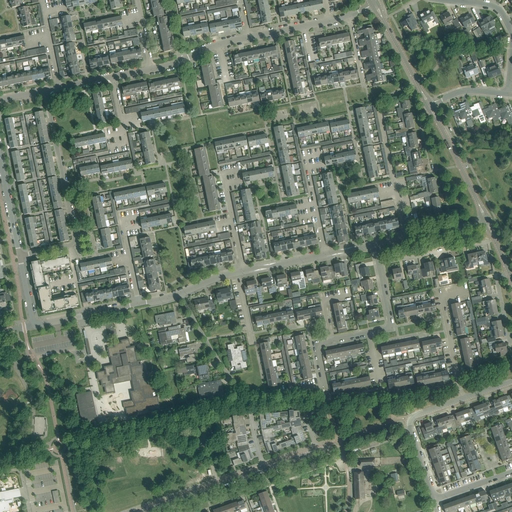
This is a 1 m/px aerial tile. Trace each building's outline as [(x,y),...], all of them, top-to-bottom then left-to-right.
[(73,7),(72,0),(65,0),(67,8),(73,7)] [(322,0),(318,1),(317,0),(316,0),(315,0),(317,10),(324,9),(322,0)] [(120,8),(120,5),(121,4),(120,1),(111,3),(112,10),(120,8)] [(153,6),(154,10),(162,8),(161,4),(162,4),(162,1),(161,1),(152,3),(152,6),(153,6)] [(311,11),(310,3),(306,3),(306,2),(303,3),(305,12),(311,11)] [(259,12),(269,10),(268,4),(259,6),(260,9),(259,9),(259,12)] [(299,14),(297,5),(294,6),(294,4),(291,5),(293,15),(299,14)] [(20,15),(29,13),(31,13),(30,9),(29,10),(28,7),(19,8),(19,11),(21,11),(21,14),(20,15)] [(287,16),(285,8),(282,8),(282,7),(279,8),(281,17),(287,16)] [(158,16),(163,15),(163,11),(164,11),(163,8),(162,8),(154,10),(153,10),(154,13),(155,17),(158,16)] [(439,23),(436,16),(433,11),(433,12),(431,13),(429,10),(420,16),(425,26),(422,27),(426,33),(429,32),(428,29),(429,28),(427,23),(434,19),(437,24),(439,23)] [(453,22),(450,17),(448,12),(440,16),(445,26),(453,22)] [(21,21),(32,19),(32,16),(30,16),(29,13),(20,15),(21,17),(22,17),(23,21),(21,21)] [(159,22),(160,25),(168,24),(167,20),(169,20),(168,17),(165,18),(164,14),(163,15),(158,16),(159,19),(158,19),(159,22)] [(418,25),(414,18),(412,14),(407,16),(408,19),(400,23),(403,28),(408,25),(412,31),(416,29),(415,26),(418,25)] [(474,22),(473,20),(470,15),(465,18),(464,18),(460,20),(465,27),(474,22)] [(60,25),(72,22),(70,16),(62,18),(63,21),(61,22),(61,24),(60,24),(60,25)] [(263,21),(261,21),(262,24),(272,22),(270,16),(262,18),(263,21)] [(123,27),(123,25),(121,17),(114,18),(116,26),(120,26),(121,27),(123,27)] [(488,29),(490,28),(494,26),(494,24),(495,24),(492,18),(490,18),(489,17),(483,20),(484,22),(483,22),(479,24),(483,31),(487,29),(486,28),(488,28),(488,29)] [(24,27),(34,25),(36,25),(35,18),(32,19),(21,21),(22,24),(23,23),(24,27)] [(240,19),(237,20),(237,18),(234,19),(236,29),(242,27),(240,19)] [(102,31),(104,31),(102,20),(96,22),(98,30),(102,29),(102,31)] [(230,30),(228,21),(225,22),(225,21),(222,21),(224,31),(230,30)] [(62,30),(73,28),(72,22),(60,25),(61,28),(62,28),(62,30)] [(217,32),(216,24),(213,25),(212,23),(209,24),(211,34),(217,32)] [(161,29),(161,32),(170,30),(169,27),(170,27),(169,24),(168,24),(160,25),(159,26),(160,29),(161,29)] [(203,33),(201,25),(197,25),(197,24),(194,25),(196,35),(203,33)] [(365,36),(374,34),(372,25),(364,27),(365,30),(357,31),(358,35),(364,33),(365,36)] [(190,36),(189,27),(186,28),(185,26),(182,27),(184,37),(190,36)] [(64,36),(74,34),(73,28),(62,30),(62,31),(64,30),(65,34),(63,34),(64,36)] [(479,28),(473,31),(478,40),(484,37),(479,28)] [(124,31),(125,35),(125,38),(138,35),(137,29),(124,31)] [(162,35),(163,38),(171,37),(170,33),(171,33),(171,30),(170,30),(161,32),(161,35),(162,35)] [(62,43),(75,41),(74,34),(64,36),(64,40),(61,40),(62,43)] [(360,43),(378,40),(377,34),(374,34),(365,36),(365,39),(359,40),(360,43)] [(26,47),(24,39),(24,36),(17,38),(19,46),(20,46),(20,48),(26,47)] [(163,42),(164,45),(172,43),(171,40),(173,40),(172,37),(171,37),(163,38),(162,39),(163,42)] [(320,48),(326,46),(324,38),(319,39),(319,41),(316,41),(318,51),(321,50),(320,48)] [(376,46),(379,46),(378,40),(360,43),(360,47),(367,45),(367,48),(376,46)] [(75,44),(74,44),(74,43),(63,45),(64,52),(75,49),(75,47),(76,47),(75,44)] [(165,48),(165,52),(174,50),(173,46),(174,46),(173,43),(172,43),(164,45),(163,45),(164,48),(165,48)] [(377,52),(376,46),(367,48),(368,51),(361,52),(362,55),(377,52)] [(130,60),(128,49),(128,48),(122,50),(124,61),(130,60)] [(272,60),(269,48),(263,50),(265,60),(268,60),(267,57),(271,57),(272,60)] [(68,57),(76,56),(75,49),(64,52),(63,52),(64,55),(65,55),(65,58),(68,57)] [(134,50),(131,51),(131,49),(128,49),(130,60),(136,58),(134,50)] [(142,58),(142,57),(141,49),(134,50),(136,58),(138,58),(139,59),(142,58)] [(265,60),(263,50),(257,51),(259,59),(265,58),(265,60)] [(253,60),(252,52),(246,53),(247,61),(248,65),(254,64),(253,60)] [(242,66),(242,65),(240,54),(234,56),(234,58),(231,58),(233,67),(236,66),(236,64),(241,63),(242,66)] [(108,56),(105,57),(104,55),(101,55),(102,58),(103,66),(110,65),(108,56)] [(501,56),(498,57),(498,55),(494,57),(496,64),(503,62),(502,59),(501,56)] [(67,64),(77,62),(76,56),(68,57),(69,61),(66,61),(67,64)] [(102,58),(99,58),(98,56),(95,56),(96,59),(97,67),(103,66),(102,58)] [(97,67),(96,59),(93,60),(92,57),(89,58),(91,69),(97,67)] [(364,67),(379,64),(378,58),(370,60),(370,62),(364,64),(364,67)] [(486,69),(485,67),(482,61),(478,62),(484,76),(488,75),(489,79),(490,78),(490,77),(495,75),(495,76),(501,74),(497,65),(497,66),(493,68),(492,67),(486,69)] [(70,69),(79,68),(77,62),(67,64),(68,64),(68,67),(67,67),(68,70),(70,69)] [(203,69),(204,73),(212,71),(211,67),(212,67),(212,64),(202,66),(202,69),(203,69)] [(478,73),(476,68),(475,64),(474,64),(475,65),(470,67),(469,66),(463,69),(461,65),(457,66),(460,74),(464,72),(467,78),(467,77),(467,76),(472,74),(473,75),(478,73)] [(49,68),(46,69),(45,67),(43,67),(43,70),(45,78),(51,77),(49,68)] [(39,79),(36,68),(33,68),(33,69),(30,70),(30,69),(32,81),(39,79)] [(43,70),(40,70),(39,68),(36,68),(39,79),(45,78),(43,70)] [(367,79),(382,76),(380,70),(372,71),(373,74),(366,75),(367,79)] [(203,76),(204,79),(213,78),(213,74),(214,74),(213,71),(212,71),(204,73),(203,73),(204,76),(203,76)] [(334,83),(332,75),(332,72),(329,72),(329,74),(326,75),(326,76),(328,84),(334,83)] [(8,85),(14,84),(12,74),(6,75),(8,85)] [(19,75),(15,75),(15,74),(13,75),(12,74),(14,84),(20,83),(19,75)] [(0,77),(2,87),(8,85),(6,75),(0,76),(0,77)] [(383,81),(386,80),(385,75),(382,76),(367,79),(367,82),(374,80),(374,83),(383,82),(383,81)] [(301,80),(300,77),(303,76),(292,78),(293,84),(301,82),(304,82),(304,79),(301,80)] [(209,86),(209,85),(215,84),(214,81),(215,80),(214,77),(213,78),(204,79),(203,80),(204,83),(205,83),(206,86),(209,86)] [(183,87),(182,80),(179,81),(178,78),(172,79),(174,87),(180,86),(180,88),(183,87)] [(123,98),(131,96),(128,86),(122,87),(123,90),(121,90),(123,98)] [(210,92),(211,95),(219,93),(218,90),(220,89),(219,86),(216,87),(210,89),(209,89),(209,92),(210,92)] [(295,96),(303,95),(306,94),(305,88),(302,89),(302,88),(294,90),(295,96)] [(266,93),(266,94),(265,90),(259,91),(262,103),(268,102),(266,93)] [(246,95),(246,96),(245,92),(239,93),(242,105),(248,104),(246,95)] [(212,98),(212,102),(221,100),(220,96),(221,96),(220,93),(219,93),(211,95),(210,95),(211,99),(212,98)] [(213,105),(214,109),(222,107),(221,103),(223,103),(222,100),(221,100),(212,102),(212,105),(213,105)] [(398,114),(405,112),(404,109),(410,108),(409,101),(398,103),(399,108),(397,109),(398,114)] [(453,110),(451,111),(454,119),(460,116),(461,119),(460,119),(461,121),(462,120),(465,119),(466,123),(468,128),(474,126),(472,121),(470,115),(469,115),(467,109),(464,103),(461,104),(462,105),(460,106),(461,109),(454,112),(453,110)] [(467,109),(469,115),(470,115),(473,114),(474,117),(473,117),(474,119),(475,118),(475,117),(478,116),(479,121),(481,123),(486,121),(484,117),(481,111),(478,103),(475,105),(476,106),(474,107),(469,108),(467,109)] [(481,111),(484,117),(487,116),(488,118),(488,119),(488,120),(489,119),(492,118),(494,122),(499,120),(498,118),(496,112),(493,105),(490,106),(490,107),(481,111)] [(505,109),(496,112),(498,118),(501,117),(503,120),(502,120),(503,121),(503,120),(506,119),(508,123),(509,126),(511,124),(511,118),(510,114),(507,106),(504,107),(505,109)] [(357,116),(366,114),(365,111),(366,110),(366,107),(356,109),(357,116)] [(402,123),(413,121),(411,114),(405,115),(405,112),(398,114),(399,118),(401,118),(402,123)] [(38,125),(46,124),(44,118),(36,119),(33,120),(35,126),(38,125)] [(360,128),(368,126),(367,123),(369,122),(368,120),(358,122),(360,128)] [(395,134),(409,132),(408,129),(414,128),(413,121),(402,123),(403,128),(401,128),(401,130),(395,132),(395,134)] [(342,132),(344,132),(342,122),(336,123),(338,131),(341,131),(342,132)] [(321,134),(324,134),(322,124),(316,125),(317,133),(321,133),(321,134)] [(284,133),(283,131),(283,129),(284,129),(284,126),(274,128),(275,134),(284,133)] [(309,137),(311,136),(309,126),(303,128),(305,136),(308,135),(309,137)] [(362,140),(370,138),(370,135),(371,135),(371,132),(361,134),(362,140)] [(406,142),(417,140),(415,133),(409,134),(409,132),(395,134),(396,137),(402,136),(403,138),(405,137),(406,142)] [(238,148),(241,148),(239,138),(233,139),(235,148),(236,150),(239,150),(238,148)] [(278,146),(286,145),(285,141),(287,141),(286,138),(276,140),(278,146)] [(141,147),(151,145),(150,139),(141,140),(142,144),(141,144),(141,147)] [(405,152),(413,151),(412,148),(418,147),(417,140),(406,142),(407,147),(404,148),(405,152)] [(226,151),(229,150),(227,141),(221,142),(223,150),(226,149),(226,151)] [(365,154),(373,153),(373,149),(374,149),(374,146),(364,148),(365,154)] [(196,157),(205,155),(204,151),(205,151),(205,148),(194,150),(196,157)] [(280,159),(289,157),(288,154),(289,153),(289,150),(279,152),(280,159)] [(357,160),(355,151),(351,152),(351,150),(348,151),(350,161),(357,160)] [(144,159),(154,157),(152,151),(144,152),(145,156),(143,156),(144,159)] [(410,162),(421,159),(419,152),(413,154),(413,151),(405,152),(406,157),(409,157),(410,162)] [(344,162),(343,154),(339,154),(339,153),(336,153),(338,163),(344,162)] [(197,163),(206,161),(205,158),(207,157),(206,154),(205,155),(196,157),(197,163)] [(332,165),(330,156),(327,157),(327,155),(324,156),(326,166),(332,165)] [(367,166),(376,165),(375,161),(377,161),(376,158),(366,160),(367,166)] [(408,167),(409,172),(417,171),(416,168),(422,166),(421,159),(410,162),(411,166),(408,167)] [(198,170),(208,168),(207,164),(208,164),(207,161),(206,161),(197,163),(198,170)] [(283,173),(291,171),(291,168),(292,168),(292,165),(282,167),(283,173)] [(273,168),(270,169),(269,167),(267,168),(269,177),(275,176),(273,168)] [(204,175),(209,174),(208,171),(209,170),(209,168),(208,168),(198,170),(200,176),(204,176),(204,175)] [(263,179),(261,170),(258,171),(257,169),(255,170),(257,180),(263,179)] [(294,177),(296,177),(294,170),(291,171),(283,173),(284,179),(294,177)] [(378,181),(377,177),(378,177),(378,174),(379,173),(379,171),(369,173),(370,179),(371,179),(372,182),(378,181)] [(250,181),(249,173),(245,173),(245,172),(242,172),(244,182),(250,181)] [(323,181),(333,179),(331,173),(323,175),(324,178),(322,178),(323,181)] [(426,187),(436,185),(435,178),(428,179),(428,176),(423,177),(422,175),(406,179),(407,182),(416,180),(419,181),(421,181),(422,183),(425,182),(426,187)] [(205,182),(205,185),(214,183),(213,180),(214,180),(214,177),(211,177),(205,178),(203,179),(204,182),(205,182)] [(286,185),(294,183),(293,180),(295,180),(294,177),(284,179),(286,185)] [(206,188),(207,192),(215,190),(214,186),(216,186),(215,183),(214,183),(205,185),(205,189),(206,188)] [(158,195),(161,195),(159,185),(153,186),(155,195),(158,194),(158,195)] [(325,193),(335,191),(334,185),(325,187),(326,190),(325,191),(325,193)] [(419,199),(432,196),(431,193),(437,192),(436,185),(426,187),(427,192),(424,192),(424,193),(422,193),(418,195),(413,196),(413,199),(419,198),(419,199)] [(154,195),(155,195),(153,186),(147,187),(149,197),(152,197),(152,199),(155,198),(154,195)] [(241,198),(251,196),(250,189),(241,191),(242,195),(240,195),(241,198)] [(296,196),(296,192),(297,192),(297,189),(287,191),(288,197),(296,196)] [(377,199),(380,198),(378,189),(371,190),(373,198),(376,197),(377,199)] [(207,195),(208,198),(216,197),(216,193),(217,193),(216,190),(215,190),(207,192),(206,192),(207,195)] [(365,201),(367,201),(365,191),(359,192),(361,201),(364,200),(365,201)] [(352,204),(355,203),(353,193),(347,195),(349,203),(352,202),(352,204)] [(209,202),(209,205),(218,203),(217,200),(218,199),(218,196),(216,197),(208,198),(207,198),(208,202),(209,202)] [(429,207),(440,204),(439,197),(432,199),(432,196),(419,199),(425,198),(426,202),(429,202),(429,207)] [(328,206),(338,204),(336,197),(328,199),(329,202),(327,203),(328,206)] [(243,210),(253,208),(252,202),(244,203),(244,207),(243,207),(243,210)] [(210,208),(211,212),(219,210),(218,206),(220,206),(219,203),(218,203),(209,205),(209,208),(210,208)] [(436,215),(435,213),(441,211),(440,204),(429,207),(430,211),(428,212),(429,219),(434,218),(435,219),(438,219),(437,215),(436,215)] [(295,216),(295,215),(298,215),(296,205),(290,206),(291,215),(295,214),(295,216)] [(283,218),(285,217),(284,208),(277,209),(279,217),(282,216),(283,218)] [(271,220),(273,220),(271,210),(265,211),(267,220),(270,219),(271,220)] [(334,219),(344,217),(342,211),(332,213),(334,219)] [(171,214),(168,215),(168,213),(165,214),(167,224),(173,222),(171,214)] [(246,222),(256,220),(255,214),(246,216),(247,219),(245,219),(246,222)] [(161,225),(159,217),(156,217),(156,216),(153,216),(155,226),(161,225)] [(335,225),(345,223),(344,217),(334,219),(335,225)] [(149,227),(147,219),(144,220),(143,218),(141,219),(143,229),(149,227)] [(214,232),(217,231),(215,221),(208,223),(210,231),(213,230),(214,232)] [(250,229),(261,227),(259,221),(249,223),(250,229)] [(367,225),(363,226),(362,221),(360,222),(361,226),(363,235),(369,234),(367,225)] [(381,231),(387,230),(385,221),(379,222),(381,231)] [(202,234),(204,234),(202,224),(196,225),(198,233),(201,233),(202,234)] [(189,237),(192,236),(190,226),(184,227),(186,236),(189,235),(189,237)] [(252,235),(262,233),(261,227),(250,229),(252,235)] [(337,237),(347,235),(346,229),(336,231),(337,237)] [(253,242),(263,240),(262,233),(252,235),(253,242)] [(325,240),(326,243),(334,241),(338,240),(338,243),(348,241),(347,235),(337,237),(331,238),(325,240)] [(141,246),(151,244),(150,237),(140,239),(141,246)] [(254,248),(264,246),(263,240),(253,242),(254,248)] [(275,253),(282,251),(280,242),(273,244),(275,253)] [(144,258),(149,257),(154,256),(153,250),(142,252),(144,258)] [(232,261),(235,260),(233,251),(226,253),(228,262),(229,263),(232,262),(232,261)] [(491,264),(490,258),(486,258),(485,251),(476,253),(478,262),(484,261),(485,265),(491,264)] [(255,254),(256,255),(257,260),(267,258),(265,252),(255,254)] [(141,257),(136,258),(135,253),(132,254),(134,262),(138,261),(142,260),(141,257)] [(473,263),(478,262),(476,253),(468,255),(469,262),(465,263),(467,269),(473,268),(473,263)] [(210,265),(217,264),(215,255),(208,256),(210,265)] [(65,266),(65,267),(70,266),(68,257),(64,258),(62,258),(62,256),(59,257),(61,266),(65,265),(66,266),(65,266)] [(198,268),(196,259),(191,260),(190,256),(187,257),(189,266),(192,266),(192,269),(198,268)] [(56,267),(61,266),(59,257),(56,258),(56,260),(55,260),(50,261),(52,269),(57,268),(56,267)] [(155,260),(151,260),(151,258),(142,260),(138,261),(139,264),(145,264),(146,268),(156,266),(155,260)] [(442,260),(439,261),(440,267),(441,269),(441,273),(446,272),(446,269),(448,269),(456,267),(455,263),(454,258),(442,260)] [(52,269),(50,261),(46,261),(46,262),(45,262),(44,260),(41,261),(43,271),(44,271),(43,271),(43,270),(48,269),(48,270),(52,269)] [(46,287),(45,287),(44,288),(40,265),(41,265),(40,261),(32,262),(33,268),(32,269),(31,268),(33,276),(34,276),(36,285),(35,285),(36,290),(39,289),(40,293),(38,294),(39,298),(39,297),(40,297),(43,312),(49,311),(49,312),(49,313),(57,311),(56,309),(66,307),(66,309),(74,307),(73,307),(73,306),(79,305),(77,295),(71,296),(71,298),(64,299),(64,300),(62,300),(56,301),(55,302),(55,301),(50,302),(50,301),(51,301),(50,296),(49,296),(49,295),(50,295),(49,292),(50,291),(50,292),(51,292),(50,286),(46,287)] [(434,271),(433,267),(432,262),(424,264),(425,269),(421,270),(423,277),(430,276),(429,272),(434,271)] [(82,272),(88,271),(87,263),(80,264),(81,265),(76,266),(77,272),(82,271),(82,272)] [(347,275),(347,272),(346,268),(343,269),(342,264),(335,265),(336,270),(336,273),(341,272),(342,276),(347,275)] [(362,264),(355,265),(356,270),(357,273),(358,273),(362,272),(363,277),(369,275),(368,268),(363,269),(362,264)] [(335,279),(333,271),(333,272),(329,273),(328,266),(328,267),(321,268),(320,268),(323,281),(335,279)] [(422,279),(421,272),(420,270),(416,271),(415,266),(407,267),(408,271),(409,275),(413,274),(414,280),(422,279)] [(320,283),(320,280),(319,275),(315,276),(314,269),(306,271),(307,276),(304,276),(305,283),(308,283),(307,279),(312,278),(313,284),(320,283)] [(403,278),(402,274),(401,269),(393,270),(395,280),(395,279),(399,278),(402,277),(402,278),(403,278)] [(148,280),(158,278),(157,272),(147,274),(148,280)] [(305,283),(304,276),(301,277),(300,272),(291,274),(293,285),(299,284),(300,289),(306,288),(305,283)] [(90,278),(81,280),(80,273),(77,273),(79,283),(90,280),(90,278)] [(287,285),(286,280),(285,275),(277,277),(278,284),(279,288),(284,287),(284,285),(287,285)] [(149,286),(159,284),(158,278),(148,280),(149,286)] [(272,287),(270,278),(266,279),(265,278),(262,279),(262,280),(263,288),(268,287),(269,294),(276,292),(275,286),(272,287)] [(481,288),(490,286),(489,279),(475,282),(476,285),(481,284),(481,288)] [(365,291),(368,290),(373,289),(371,280),(361,282),(362,287),(365,287),(365,291)] [(411,288),(408,288),(407,280),(403,281),(405,292),(411,291),(411,288)] [(258,292),(256,286),(255,281),(247,283),(248,286),(244,286),(246,294),(250,293),(258,292)] [(490,286),(481,288),(482,291),(477,292),(478,296),(491,293),(490,286)] [(76,294),(75,289),(52,294),(53,299),(65,296),(68,296),(69,297),(69,296),(76,294)] [(106,299),(112,298),(110,289),(104,290),(106,299)] [(218,300),(229,298),(231,298),(229,289),(216,291),(217,293),(216,293),(217,296),(218,300)] [(88,303),(94,301),(92,293),(84,294),(84,293),(81,293),(82,300),(87,298),(88,303)] [(370,305),(372,305),(377,304),(376,295),(369,297),(368,294),(361,296),(362,302),(369,301),(370,305)] [(216,310),(215,305),(214,302),(208,303),(207,298),(195,301),(196,310),(201,310),(201,309),(211,307),(212,311),(216,310)] [(435,302),(431,303),(430,300),(428,300),(428,304),(430,312),(436,311),(435,302)] [(488,309),(496,307),(495,300),(487,302),(486,301),(482,302),(483,306),(487,305),(488,309)] [(422,305),(422,303),(419,302),(417,303),(416,304),(416,306),(418,315),(424,313),(422,305)] [(334,311),(343,309),(341,303),(333,304),(334,311)] [(452,311),(461,309),(459,303),(451,305),(452,311)] [(410,307),(409,308),(409,305),(404,306),(404,309),(405,317),(412,316),(410,307)] [(317,317),(315,309),(314,306),(308,307),(309,310),(311,318),(317,317)] [(486,317),(488,317),(489,317),(489,316),(497,314),(496,307),(488,309),(488,312),(485,313),(486,317)] [(294,319),(293,310),(292,308),(286,309),(286,312),(288,320),(294,319)] [(370,315),(368,316),(367,316),(368,320),(379,318),(377,309),(374,310),(373,310),(369,311),(370,315)] [(399,318),(405,317),(404,309),(397,310),(399,318)] [(298,321),(304,320),(303,311),(296,313),(298,321)] [(174,312),(155,316),(156,324),(159,323),(160,326),(177,323),(174,312)] [(257,326),(263,325),(262,317),(255,318),(257,326)] [(493,330),(502,329),(500,321),(486,324),(487,328),(493,327),(493,330)] [(343,329),(346,328),(345,322),(337,323),(338,330),(343,329)] [(165,332),(158,333),(161,345),(172,343),(172,340),(179,338),(179,343),(182,343),(187,342),(185,328),(177,330),(177,326),(178,326),(173,327),(168,328),(169,331),(165,332)] [(464,328),(456,330),(457,336),(466,334),(464,328)] [(494,335),(495,338),(503,336),(502,329),(493,330),(494,330),(490,331),(490,336),(494,335)] [(293,344),(305,341),(304,335),(293,337),(293,340),(292,340),(293,344)] [(442,347),(441,339),(441,338),(434,340),(436,348),(442,347)] [(461,346),(470,344),(468,338),(460,340),(461,346)] [(137,361),(134,347),(131,348),(129,339),(129,340),(122,341),(122,344),(115,345),(116,347),(108,349),(110,357),(109,357),(114,357),(114,358),(113,359),(115,366),(113,366),(112,365),(112,366),(105,367),(106,371),(97,372),(97,373),(98,372),(99,380),(102,379),(103,386),(105,386),(107,393),(115,391),(115,392),(114,384),(131,380),(134,392),(132,392),(133,400),(123,403),(124,408),(125,408),(128,419),(127,415),(136,413),(136,411),(147,409),(147,406),(158,404),(157,397),(158,397),(158,396),(153,398),(152,393),(155,392),(154,392),(153,385),(150,386),(149,379),(147,379),(145,372),(143,372),(141,365),(139,366),(138,361),(137,361)] [(271,342),(270,342),(269,339),(261,340),(262,344),(260,344),(261,350),(270,349),(273,348),(271,342)] [(412,341),(413,350),(420,348),(418,340),(412,341)] [(298,349),(306,348),(305,341),(293,344),(294,350),(298,349)] [(430,352),(430,349),(428,341),(422,342),(424,353),(430,352)] [(493,353),(496,352),(500,352),(501,355),(507,354),(506,350),(505,350),(504,344),(505,343),(505,344),(505,343),(496,345),(496,341),(489,342),(488,343),(490,350),(493,349),(493,353)] [(187,363),(191,362),(196,361),(194,352),(196,352),(195,346),(191,347),(191,344),(189,344),(187,345),(187,347),(178,349),(180,357),(184,356),(184,355),(188,354),(189,357),(187,358),(186,358),(187,363)] [(240,363),(241,368),(247,367),(246,362),(248,362),(246,351),(244,351),(243,346),(237,347),(237,349),(234,349),(233,344),(228,345),(229,351),(227,351),(229,362),(231,361),(232,367),(237,366),(237,364),(240,363)] [(364,352),(364,351),(363,344),(356,345),(358,353),(358,354),(364,352)] [(358,356),(358,354),(358,353),(356,345),(350,347),(352,355),(352,357),(358,356)] [(382,356),(389,355),(387,346),(381,347),(382,356)] [(345,356),(346,356),(344,348),(338,349),(339,357),(340,360),(346,359),(345,356)] [(472,357),(472,356),(475,356),(474,349),(471,350),(463,352),(464,358),(472,357)] [(327,360),(333,359),(332,350),(325,352),(327,360)] [(477,372),(477,369),(475,369),(474,363),(465,364),(466,371),(471,370),(472,374),(477,372)] [(194,365),(177,369),(178,374),(184,373),(184,376),(196,373),(196,376),(199,375),(200,378),(203,377),(204,380),(208,379),(207,373),(206,374),(206,370),(207,370),(208,370),(207,365),(202,366),(198,367),(198,368),(195,368),(194,365)] [(443,381),(449,380),(447,371),(441,373),(443,381)] [(304,380),(312,379),(311,372),(303,374),(304,380)] [(429,375),(428,375),(428,372),(422,374),(424,385),(430,383),(429,375)] [(414,384),(412,373),(406,374),(406,376),(406,377),(408,385),(410,384),(410,385),(411,385),(413,385),(413,384),(414,384)] [(418,386),(424,385),(422,374),(415,375),(418,386)] [(365,386),(371,385),(369,377),(363,378),(365,386)] [(281,385),(280,381),(280,378),(276,379),(267,381),(269,388),(281,385)] [(389,389),(395,387),(394,379),(387,380),(389,389)] [(223,393),(221,383),(217,384),(217,385),(215,385),(215,381),(198,384),(199,388),(198,388),(200,397),(204,396),(204,393),(213,391),(214,398),(221,397),(221,396),(223,396),(223,393)] [(334,393),(340,391),(338,383),(332,384),(334,393)] [(76,395),(82,422),(97,419),(91,392),(76,395)] [(511,408),(511,404),(511,401),(508,402),(506,396),(499,399),(503,409),(507,407),(508,410),(511,408)] [(498,410),(503,409),(499,399),(493,401),(495,407),(492,408),(495,415),(499,413),(498,410)] [(495,415),(492,408),(489,409),(487,403),(481,405),(484,415),(489,414),(490,417),(495,415)] [(480,417),(484,415),(481,405),(474,408),(476,414),(473,415),(476,421),(481,420),(480,417)] [(476,421),(473,415),(471,415),(469,409),(462,412),(466,422),(470,420),(471,423),(476,421)] [(300,421),(299,411),(294,411),(294,410),(291,410),(291,411),(279,412),(280,418),(287,417),(287,416),(290,416),(290,418),(289,418),(290,423),(300,421)] [(273,417),(273,418),(280,418),(279,412),(268,413),(265,413),(265,414),(260,414),(261,425),(271,424),(271,420),(270,417),(273,417)] [(461,424),(466,422),(462,412),(455,414),(457,420),(454,421),(457,428),(462,426),(461,424)] [(233,423),(234,427),(245,425),(243,415),(237,416),(237,415),(234,416),(235,417),(223,419),(224,424),(231,423),(231,422),(234,421),(234,423),(233,423)] [(457,428),(454,421),(452,422),(450,416),(443,418),(447,428),(451,427),(452,430),(457,428)] [(442,430),(447,428),(443,418),(436,421),(439,427),(436,428),(438,435),(443,433),(442,430)] [(302,430),(302,428),(302,427),(301,420),(300,421),(290,423),(281,425),(282,430),(288,428),(288,427),(291,427),(292,429),(291,429),(292,433),(293,434),(302,430)] [(438,435),(436,428),(433,429),(431,423),(424,425),(425,427),(421,428),(425,439),(429,438),(428,435),(433,434),(433,436),(438,435)] [(227,439),(247,435),(246,428),(245,428),(245,425),(234,427),(235,431),(236,433),(233,434),(233,432),(226,434),(227,439)] [(275,430),(275,431),(282,430),(281,425),(261,429),(263,436),(263,439),(274,437),(273,433),(272,431),(275,430)] [(493,433),(502,429),(500,425),(489,428),(490,430),(492,430),(493,433)] [(493,438),(504,434),(502,429),(493,433),(494,436),(492,436),(493,438)] [(301,443),(300,442),(306,440),(302,430),(293,434),(292,434),(293,438),(294,437),(295,440),(292,441),(292,440),(285,442),(287,447),(298,443),(298,444),(301,443)] [(496,443),(506,439),(504,434),(493,438),(494,440),(495,439),(496,443)] [(237,443),(238,447),(249,445),(248,442),(247,435),(227,439),(228,444),(235,442),(234,441),(237,441),(238,443),(237,443)] [(461,444),(471,440),(470,437),(471,437),(471,435),(460,439),(461,444)] [(496,448),(507,444),(506,439),(496,443),(497,446),(496,446),(496,448)] [(276,450),(287,447),(285,442),(279,444),(279,445),(277,446),(276,444),(275,440),(265,444),(268,453),(274,451),(274,452),(277,451),(276,450)] [(463,449),(474,445),(473,443),(472,444),(471,440),(461,444),(463,449)] [(440,451),(438,446),(437,444),(430,447),(431,449),(427,450),(428,452),(429,452),(430,455),(440,451)] [(499,452),(509,449),(507,444),(496,448),(497,450),(498,449),(499,452)] [(465,453),(474,450),(473,447),(475,447),(474,445),(463,449),(465,453)] [(248,461),(248,460),(253,459),(250,449),(239,452),(241,456),(242,458),(239,459),(239,458),(232,460),(234,465),(245,461),(245,462),(248,461)] [(500,457),(511,454),(509,449),(499,452),(500,455),(499,456),(500,457)] [(466,458),(477,454),(477,453),(475,453),(474,450),(465,453),(466,458)] [(431,460),(442,456),(440,451),(430,455),(431,458),(430,458),(431,460)] [(468,463),(478,460),(477,457),(478,456),(477,454),(466,458),(468,463)] [(511,458),(511,457),(511,454),(500,457),(500,459),(502,459),(503,462),(511,458)] [(434,464),(443,461),(442,456),(431,460),(431,462),(433,461),(434,464)] [(434,470),(445,466),(447,465),(445,460),(443,461),(434,464),(435,468),(433,468),(434,470)] [(470,468),(481,464),(480,462),(479,463),(478,460),(468,463),(470,468)] [(470,468),(472,473),(481,469),(480,466),(481,466),(481,464),(470,468)] [(447,471),(447,470),(450,469),(448,465),(445,466),(434,470),(435,471),(436,471),(437,474),(447,471)] [(437,479),(448,475),(447,471),(437,474),(438,477),(437,478),(437,479)] [(355,499),(360,499),(364,499),(363,472),(354,473),(355,499)] [(451,483),(449,478),(448,475),(437,479),(438,481),(439,481),(440,484),(443,483),(443,485),(451,483)] [(511,496),(510,493),(507,485),(501,487),(504,495),(505,498),(511,496)] [(499,497),(504,495),(501,487),(496,489),(499,497)] [(0,511),(2,511),(10,511),(8,503),(12,502),(11,498),(20,497),(19,489),(0,492),(0,511)] [(403,489),(394,492),(396,499),(405,497),(403,489)] [(492,499),(499,497),(496,489),(489,491),(492,499)] [(60,502),(58,490),(52,492),(55,504),(60,502)] [(261,500),(269,498),(267,491),(259,494),(261,500)] [(488,499),(487,495),(485,491),(479,493),(482,501),(488,499)] [(476,503),(482,501),(479,493),(473,495),(476,503)] [(470,505),(476,503),(473,495),(467,497),(470,505)] [(464,507),(470,505),(467,497),(461,499),(464,507)] [(263,506),(271,503),(269,498),(261,500),(263,506)] [(458,509),(464,507),(461,499),(455,501),(458,509)] [(240,510),(242,510),(246,508),(243,500),(237,502),(240,510)] [(452,511),(458,509),(455,501),(449,503),(452,511)] [(234,511),(235,511),(240,510),(237,502),(231,504),(234,511)] [(500,507),(497,508),(495,502),(492,504),(494,509),(495,509),(496,511),(501,509),(503,508),(502,506),(500,507)] [(264,511),(265,511),(273,509),(271,503),(263,506),(264,511)] [(445,511),(449,511),(452,511),(449,503),(443,505),(445,511)]
